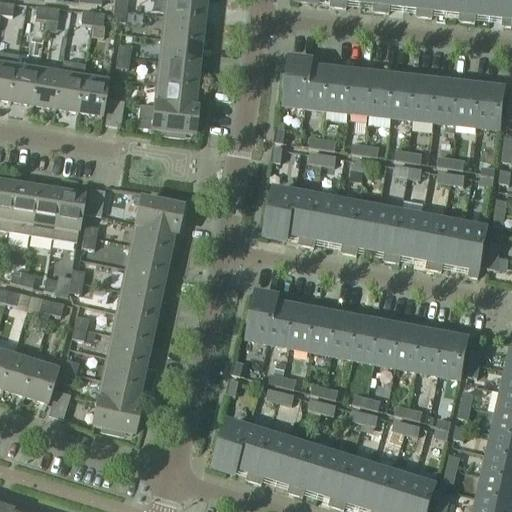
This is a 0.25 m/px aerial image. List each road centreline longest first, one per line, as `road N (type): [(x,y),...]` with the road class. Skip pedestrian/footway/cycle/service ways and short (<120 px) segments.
road 1 (residential): [(494,303),(226,252)]
road 2 (residential): [(511,49),(261,20)]
road 3 (residential): [(226,252),(261,20)]
road 4 (residential): [(171,479),(226,252)]
road 5 (residential): [(171,479),(0,426)]
road 6 (residential): [(119,155),(0,136)]
